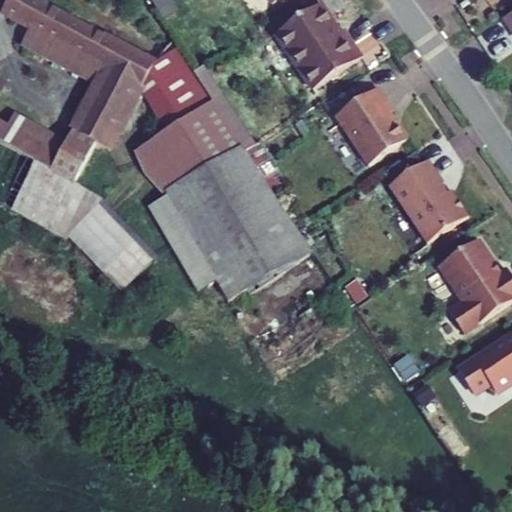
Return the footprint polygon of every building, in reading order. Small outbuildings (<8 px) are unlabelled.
[(146,175),(166,197),(149,207),(199,292),(218,280),(231,302),(313,253),(299,233),(247,153),(194,74),(174,43),(173,41),(155,66),(32,0),(10,0),(3,14),(30,29),(22,44),(46,57),(45,59),(58,67),(60,64),(98,84),(80,118),(117,137),(142,90),(165,134),(133,158),(146,175)] [(321,5),(276,35),(314,91),(363,58),(344,31),(340,34),(321,5)] [(378,90),(336,118),(369,168),(407,142),(389,115),(393,113),(378,90)] [(117,137),(80,118),(72,132),(93,143),(109,152),(117,137)] [(71,238),(123,292),(158,258),(105,202),(131,177),(112,155),(93,143),(72,132),(51,172),(0,144),(0,203),(67,240),(71,238)] [(404,179),(424,166),(416,154),(396,168),(404,179)] [(396,184),(390,188),(428,246),(469,218),(452,193),(447,196),(426,164),(424,166),(404,179),(396,184)] [(396,184),(404,179),(396,168),(392,170),(388,173),(396,184)] [(480,241),(440,268),(464,304),(450,314),(464,336),(511,303),(511,276),(508,271),(502,275),(480,241)] [(511,336),(458,373),(472,394),(478,395),(490,387),(493,392),(500,393),(511,385),(511,336)]
